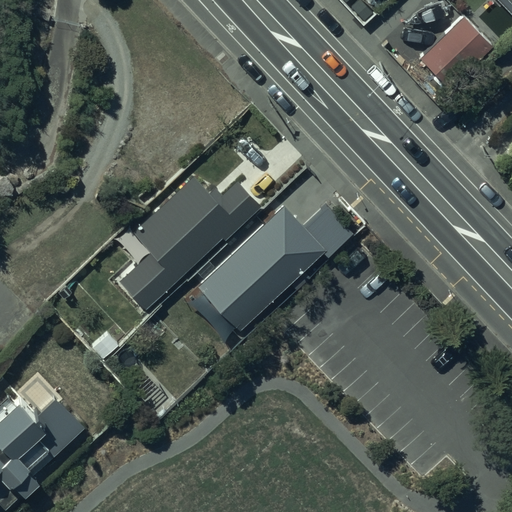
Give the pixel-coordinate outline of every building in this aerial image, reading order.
[(511,0),(500,0),(511,12),(511,0)] [(493,43),(461,11),(420,52),(452,84),(493,43)] [(233,131),(161,199),(201,241),(273,172),(233,131)] [(330,240),(288,196),(231,251),(273,294),(330,240)] [(95,257),(110,274),(129,257),(114,240),(95,257)] [(149,277),(165,295),(191,272),(174,254),(149,277)] [(221,298),(199,275),(163,308),(185,331),(221,298)] [(0,511),(3,511),(96,424),(61,386),(44,402),(28,386),(0,411),(0,511)]
